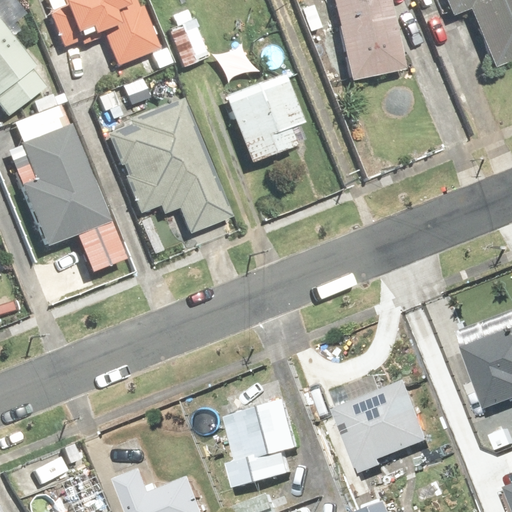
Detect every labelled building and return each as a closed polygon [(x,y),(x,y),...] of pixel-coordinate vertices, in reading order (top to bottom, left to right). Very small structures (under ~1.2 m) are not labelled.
[(15,0),(0,0),(0,114),(4,121),(47,92),(6,32),(27,17),(15,0)] [(91,38),(102,34),(117,70),(160,52),(139,0),(44,0),(55,25),(68,20),(77,40),(90,35),(91,38)] [(405,73),(389,0),(331,0),(350,84),(405,73)] [(511,64),(511,0),(444,0),(451,18),(470,11),(494,71),(511,64)] [(193,21),(168,29),(182,70),(207,61),(193,21)] [(283,74),(224,99),(252,165),(295,147),(288,131),(304,124),(283,74)] [(128,128),(107,136),(120,167),(123,166),(128,177),(124,179),(139,216),(160,208),(163,216),(177,210),(188,236),(233,218),(184,98),(126,122),(128,128)] [(109,225),(70,125),(19,145),(34,183),(21,188),(45,250),(109,225)] [(511,324),(466,343),(492,405),(511,396),(511,324)] [(390,464),(388,459),(433,441),(409,378),(385,387),(380,375),(336,392),(367,473),(390,464)] [(290,398),(230,415),(243,460),(237,462),(244,487),(297,472),(291,451),(304,447),(290,398)] [(147,462),(118,474),(133,511),(207,511),(193,477),(160,491),(147,462)] [(237,506),(239,511),(279,511),(273,493),(237,506)] [(394,511),(389,499),(361,511),(405,511),(404,509),(396,511),(394,511)]
